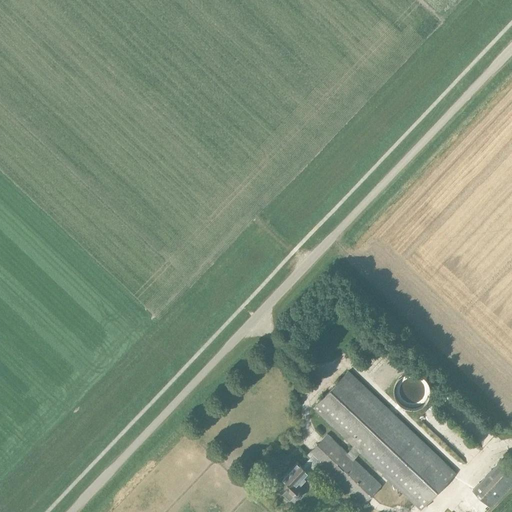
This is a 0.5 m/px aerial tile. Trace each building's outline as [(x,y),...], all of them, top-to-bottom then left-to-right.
[(378,349),(373,355),(377,359),(383,353),(378,349)] [(361,453),(421,510),(456,473),(348,371),(314,408),(354,447),(348,453),(328,434),(308,455),(311,458),(302,466),(297,462),(281,479),(287,484),(285,485),(293,493),(294,493),(292,491),(299,484),(301,486),(311,475),(309,473),(318,464),(362,506),(381,485),(354,459),(361,453)] [(399,404),(400,405),(401,406),(402,407),(404,408),(405,408),(407,409),(409,409),(410,410),(412,410),(414,410),(415,410),(417,409),(419,409),(420,408),(422,407),(423,406),(425,405),(426,404),(427,403),(428,401),(429,400),(429,398),(430,397),(430,395),(431,393),(431,392),(431,390),(430,388),(430,387),(430,385),(429,383),(428,382),(427,380),(426,379),(425,378),(423,377),(422,376),(421,375),(419,374),(417,374),(416,373),(414,373),(412,373),(411,373),(409,373),(407,374),(406,374),(404,375),(402,376),(401,377),(400,378),(399,379),(397,381),(397,382),(396,383),(395,385),(395,387),(394,388),(394,390),(394,392),(394,393),(394,395),(395,397),(395,398),(396,400),(397,401),(398,403),(399,404)] [(472,439),(480,434),(467,414),(459,419),(472,439)] [(433,430),(439,420),(431,415),(424,424),(433,430)] [(448,438),(443,444),(456,454),(461,448),(448,438)] [(511,464),(504,457),(473,489),(491,507),(511,484),(511,464)]
